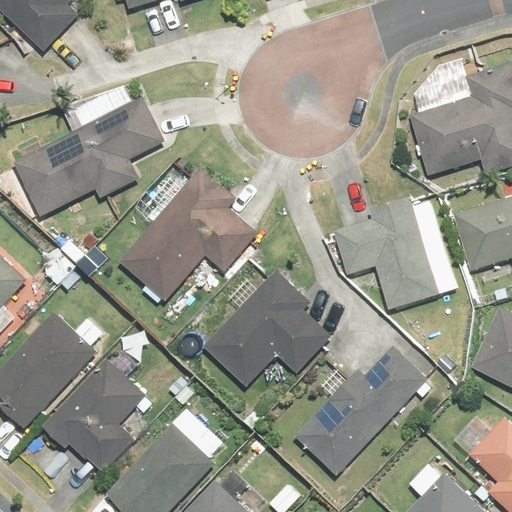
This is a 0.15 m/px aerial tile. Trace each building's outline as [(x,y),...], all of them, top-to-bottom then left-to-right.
[(0,0),(0,16),(44,57),(96,0),(0,0)] [(180,0),(182,7),(206,0),(125,0),(129,14),(173,0),(180,0)] [(511,68),(464,84),(469,101),(408,121),(428,183),(481,166),(487,186),(511,178),(511,68)] [(144,100),(13,168),(41,222),(97,193),(103,205),(142,184),(133,166),(168,148),(144,100)] [(199,171),(120,267),(168,307),(205,262),(225,279),(260,237),(228,211),(236,202),(199,171)] [(444,298),(417,199),(377,210),(381,222),(337,234),(349,280),(378,272),(389,313),(444,298)] [(511,199),(454,217),(472,277),(511,265),(511,199)] [(0,341),(4,337),(0,333),(0,317),(30,287),(0,257),(0,341)] [(275,281),(205,355),(249,397),(280,364),(298,380),(337,339),(275,281)] [(511,315),(501,310),(471,372),(511,392),(511,315)] [(56,319),(0,375),(0,407),(28,435),(100,362),(56,319)] [(388,343),(293,444),(336,485),(432,384),(388,343)] [(113,361),(42,432),(98,487),(138,447),(118,428),(149,397),(113,361)] [(481,415),(453,444),(496,485),(488,494),(507,511),(511,511),(511,415),(497,431),(481,415)] [(174,428),(104,499),(117,511),(181,511),(219,473),(174,428)] [(486,511),(446,475),(411,511),(486,511)] [(294,511),(309,497),(295,483),(276,502),(286,511),(294,511)] [(246,511),(220,485),(192,511),(246,511)]
